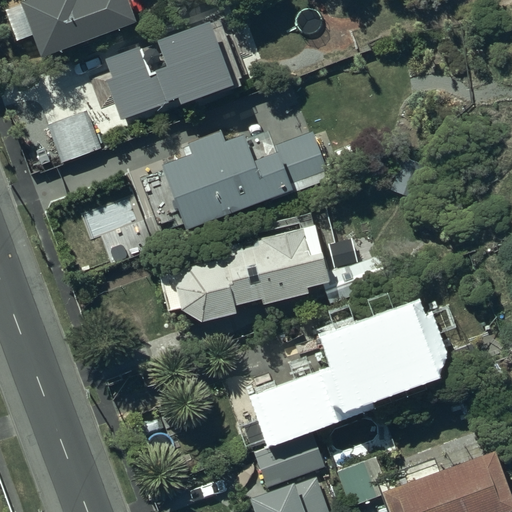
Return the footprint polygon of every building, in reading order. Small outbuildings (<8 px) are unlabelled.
[(15,0),(35,53),(130,19),(123,0),(15,0)] [(105,74),(119,109),(172,88),(175,96),(232,73),(203,4),(152,25),(163,51),(145,59),(137,39),(105,52),(113,70),(105,74)] [(374,20),(349,31),(355,47),(381,37),(374,20)] [(84,109),(47,123),(61,160),(98,147),(84,109)] [(160,155),(184,219),(325,164),(311,126),(251,149),(241,123),(222,131),(217,120),(184,133),(189,144),(160,155)] [(417,157),(402,153),(391,187),(406,192),(417,157)] [(221,238),(223,247),(186,256),(174,274),(179,297),(200,310),(236,301),(234,294),(260,287),(262,294),(308,281),(306,276),(329,269),(314,213),(221,238)] [(260,403),(265,415),(242,424),(251,446),(273,437),(275,441),(360,408),(354,390),(366,385),(370,394),(384,389),(382,385),(416,372),(414,367),(428,361),(429,361),(430,360),(431,360),(432,359),(433,358),(434,357),(435,356),(435,355),(436,354),(436,353),(436,352),(437,351),(437,350),(437,349),(437,348),(437,347),(436,346),(436,345),(436,344),(435,343),(434,342),(434,341),(433,340),(432,339),(431,339),(430,338),(429,338),(428,337),(427,337),(426,337),(425,336),(424,336),(423,336),(422,337),(421,337),(420,337),(409,308),(325,339),(335,363),(332,366),(332,367),(331,368),(330,369),(329,370),(329,371),(328,373),(328,374),(328,375),(327,377),(260,403)] [(312,430),(253,452),(266,487),(325,466),(312,430)] [(381,493),(387,511),(498,511),(511,508),(490,450),(437,469),(433,457),(382,476),(375,455),(335,470),(348,505),(376,495),(381,493)] [(291,484),(290,481),(247,497),(252,511),(327,511),(314,475),(291,484)]
